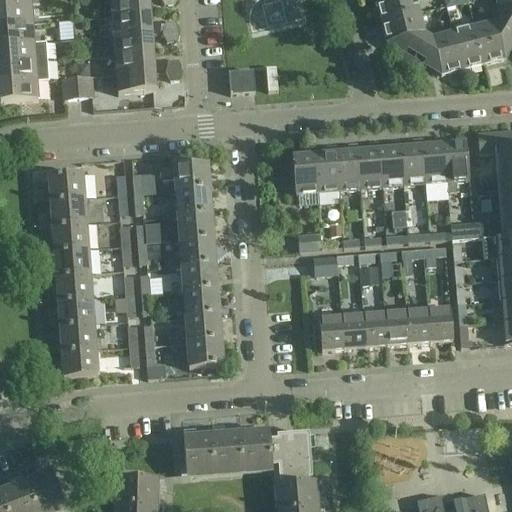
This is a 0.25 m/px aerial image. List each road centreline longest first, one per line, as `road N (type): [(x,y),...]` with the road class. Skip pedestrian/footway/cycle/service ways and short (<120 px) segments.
road 1 (residential): [(259,394),(239,123)]
road 2 (residential): [(0,437),(94,407),(259,394)]
road 3 (residential): [(259,394),(511,375)]
road 4 (unclassified): [(0,148),(34,137),(194,126)]
road 5 (unclassified): [(368,113),(511,103)]
road 6 (unclassified): [(239,123),(368,113)]
road 7 (residential): [(194,126),(186,0)]
